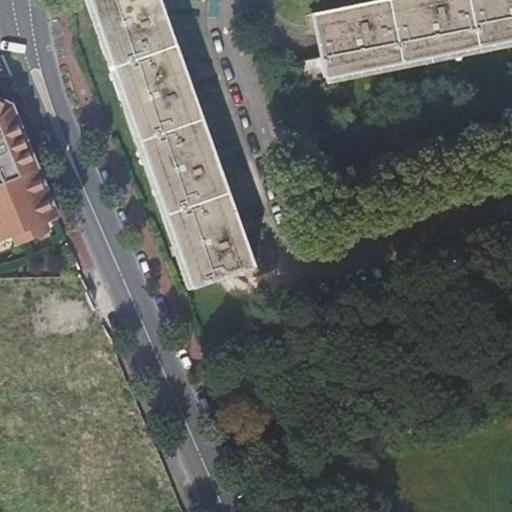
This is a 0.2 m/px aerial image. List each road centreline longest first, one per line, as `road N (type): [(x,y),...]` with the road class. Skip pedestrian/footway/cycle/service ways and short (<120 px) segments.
road 1 (tertiary): [(126,285),(37,26)]
road 2 (tertiary): [(12,54),(83,221),(126,285)]
road 3 (residential): [(302,242),(226,0)]
road 4 (tertiary): [(126,285),(224,511)]
road 5 (residential): [(302,242),(311,267),(511,197)]
